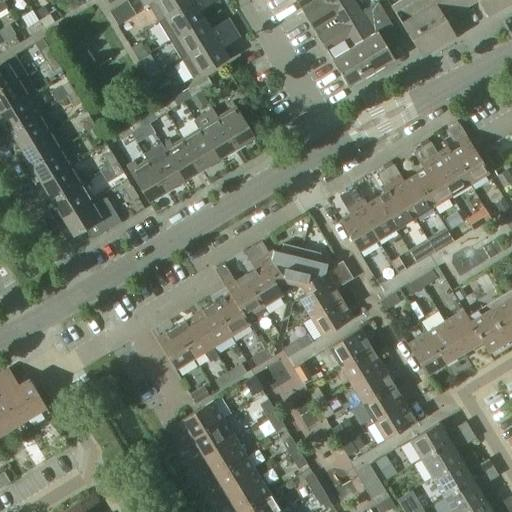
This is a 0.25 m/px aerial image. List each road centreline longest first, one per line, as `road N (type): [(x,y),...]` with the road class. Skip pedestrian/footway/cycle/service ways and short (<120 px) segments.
road 1 (residential): [(58,369),(201,282),(206,265),(314,199)]
road 2 (residential): [(463,392),(431,411),(314,199)]
road 3 (unclassified): [(80,294),(295,167)]
road 4 (unclassified): [(333,147),(511,49)]
road 5 (residential): [(333,147),(246,0)]
road 6 (residential): [(314,199),(450,118)]
road 7 (residential): [(80,294),(0,161)]
